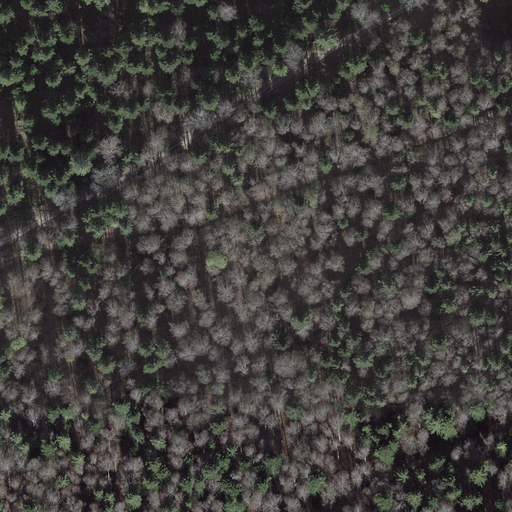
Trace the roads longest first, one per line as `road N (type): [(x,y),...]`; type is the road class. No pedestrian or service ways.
road 1 (track): [(511,115),(461,125),(243,203),(0,269)]
road 2 (track): [(428,0),(0,241)]
road 3 (track): [(355,511),(421,461),(511,426)]
